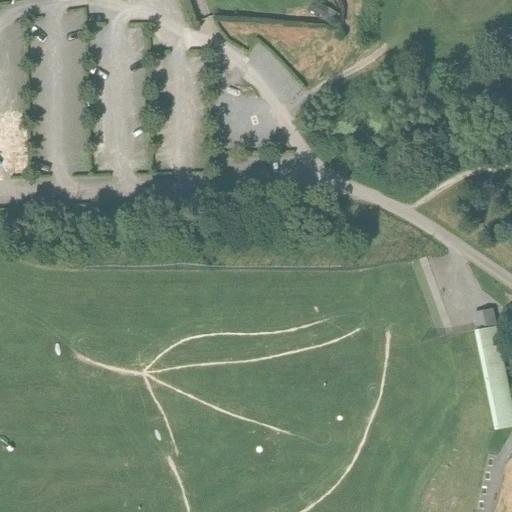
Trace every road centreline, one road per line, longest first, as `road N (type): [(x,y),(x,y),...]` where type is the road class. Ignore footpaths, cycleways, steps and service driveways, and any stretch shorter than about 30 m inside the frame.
road 1 (unclassified): [(182,187),(344,187),(408,214),(511,283)]
road 2 (unclassified): [(0,193),(182,187)]
road 3 (unclassified): [(177,31),(182,187)]
